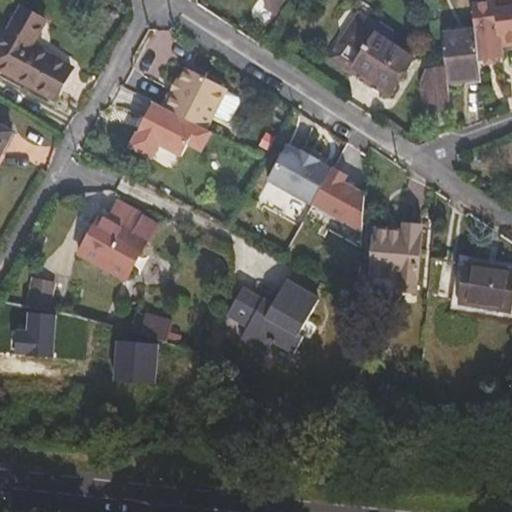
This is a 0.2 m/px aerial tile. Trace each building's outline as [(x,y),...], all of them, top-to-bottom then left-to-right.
[(497,0),(494,0),(474,3),(478,32),(482,55),(500,53),(499,43),(511,41),(511,3),(498,4),(497,0)] [(22,10),(0,47),(0,68),(54,99),(72,67),(34,45),(46,24),(22,10)] [(395,99),(417,62),(401,50),(404,43),(404,35),(401,29),(388,23),(383,25),(367,15),(336,61),(395,99)] [(450,81),(486,77),(482,55),(478,32),(444,35),(448,68),(450,81)] [(450,81),(448,68),(428,71),(420,91),(424,113),(453,109),(450,81)] [(170,98),(161,115),(208,137),(209,136),(216,123),(228,128),(233,127),(242,109),(240,104),(227,98),(228,97),(187,75),(180,88),(174,99),(172,98),(170,98)] [(161,115),(150,110),(129,157),(151,167),(158,154),(180,164),(187,151),(201,157),(210,138),(208,137),(161,115)] [(0,126),(0,156),(13,134),(0,126)] [(311,203),(332,168),(320,161),(321,158),(302,147),(301,150),(289,143),(268,178),(311,203)] [(334,166),(314,201),(362,228),(365,193),(345,181),(349,174),(334,166)] [(150,253),(161,231),(142,222),(144,216),(118,206),(106,226),(103,224),(84,261),(129,286),(146,252),(150,253)] [(417,291),(422,220),(403,219),(403,227),(376,225),(372,273),(399,274),(398,288),(417,291)] [(511,308),(511,266),(467,259),(461,300),(511,308)] [(40,281),(33,307),(49,311),(56,286),(40,281)] [(308,333),(321,301),(286,283),(275,307),(244,296),(234,320),(255,329),(250,341),(274,353),(279,339),(305,350),(312,335),(308,333)] [(54,358),(58,316),(32,313),(30,332),(19,331),(17,355),(54,358)] [(146,338),(167,346),(174,328),(152,320),(146,338)] [(214,340),(215,355),(220,357),(229,339),(218,332),(214,340)] [(115,383),(155,387),(159,348),(120,344),(115,383)]
